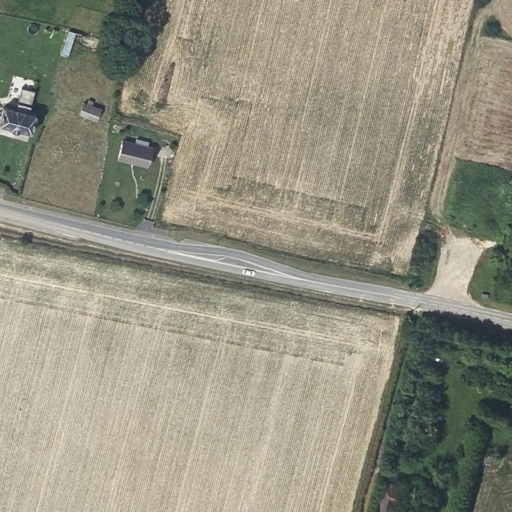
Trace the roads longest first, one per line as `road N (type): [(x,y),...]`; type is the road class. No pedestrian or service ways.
road 1 (secondary): [(329,283),(231,252),(133,243)]
road 2 (secondary): [(133,243),(267,277),(329,283)]
road 3 (secondary): [(511,320),(329,283)]
road 4 (secondary): [(133,243),(0,209)]
